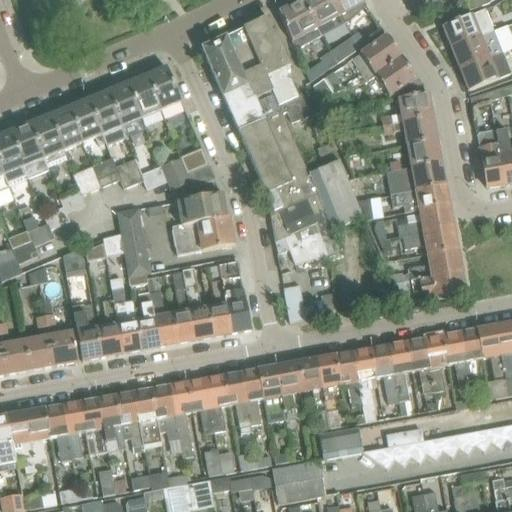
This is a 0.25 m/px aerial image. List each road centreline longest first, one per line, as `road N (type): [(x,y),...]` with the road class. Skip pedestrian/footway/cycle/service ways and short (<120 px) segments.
road 1 (residential): [(272,347),(245,203),(168,32)]
road 2 (residential): [(0,400),(272,347)]
road 3 (residential): [(511,205),(467,212),(440,88),(383,0)]
road 4 (residential): [(272,347),(511,304)]
road 5 (residential): [(168,32),(16,96)]
